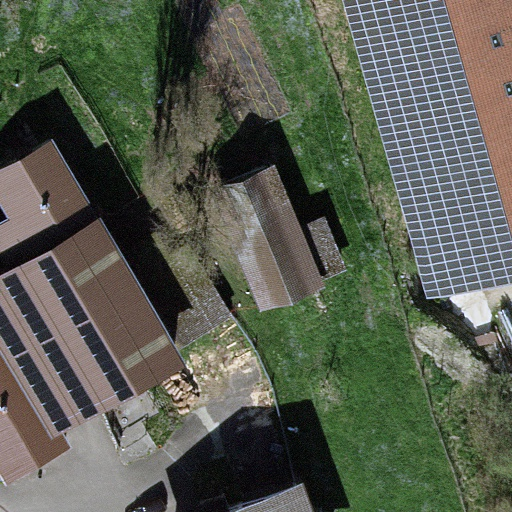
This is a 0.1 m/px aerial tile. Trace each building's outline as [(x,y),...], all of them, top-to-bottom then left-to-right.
[(459,218),(511,202),(511,0),(360,0),(438,274),(473,265),(472,262),(459,218)] [(0,235),(18,266),(0,276),(0,464),(7,476),(66,441),(53,418),(173,347),(228,312),(186,241),(165,254),(152,233),(118,253),(49,138),(0,167),(0,182),(18,214),(0,224),(0,235)] [(220,183),(264,293),(340,263),(296,155),(220,183)] [(167,199),(185,224),(204,212),(185,188),(167,199)] [(201,499),(205,511),(307,511),(296,480),(229,505),(224,491),(201,499)]
